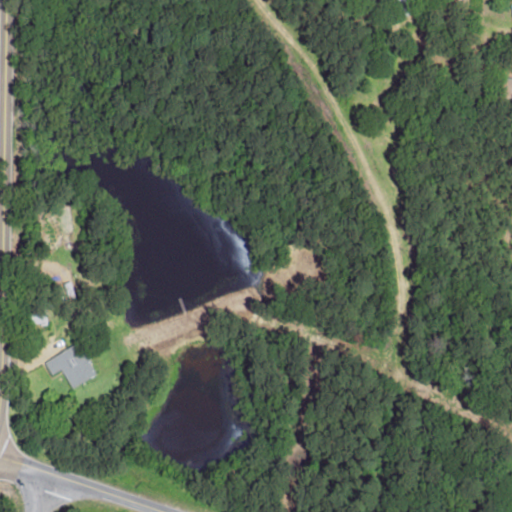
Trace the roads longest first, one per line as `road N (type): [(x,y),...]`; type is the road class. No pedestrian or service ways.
road 1 (residential): [(358,511),(382,345),(374,246),(345,164),(298,74),(242,0)]
road 2 (residential): [(465,511),(485,299),(472,233)]
road 3 (residential): [(160,511),(0,452)]
